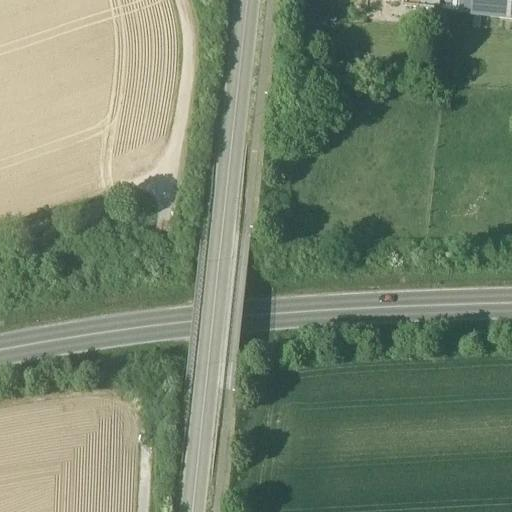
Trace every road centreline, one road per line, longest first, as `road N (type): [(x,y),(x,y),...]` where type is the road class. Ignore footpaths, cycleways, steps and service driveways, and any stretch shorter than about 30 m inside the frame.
road 1 (tertiary): [(196,511),(251,0)]
road 2 (primary): [(0,350),(266,312),(511,301)]
road 3 (track): [(161,238),(189,47),(180,0)]
road 4 (track): [(0,233),(168,178)]
